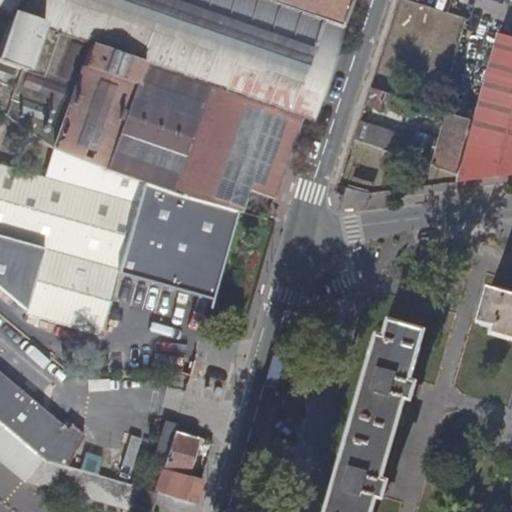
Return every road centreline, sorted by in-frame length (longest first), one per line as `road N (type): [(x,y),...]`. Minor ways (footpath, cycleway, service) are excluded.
road 1 (residential): [(286,511),(348,311),(326,234)]
road 2 (tertiary): [(227,511),(301,239)]
road 3 (tertiary): [(301,239),(371,0)]
road 4 (residential): [(326,234),(511,207)]
